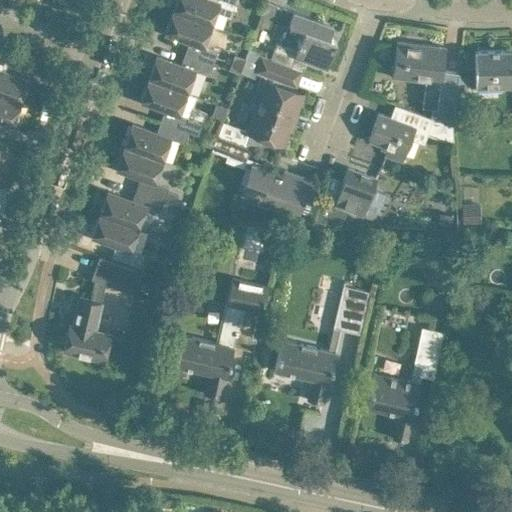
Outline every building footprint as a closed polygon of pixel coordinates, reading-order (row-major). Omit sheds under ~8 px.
[(176,0),(173,10),(211,24),(216,11),(230,16),(236,0),(176,0)] [(256,25),(268,30),(277,5),(265,1),(256,25)] [(189,41),(184,52),(213,62),(217,51),(203,46),(211,24),(173,10),(164,32),(189,41)] [(288,23),(303,28),(296,49),(275,42),(269,58),(300,69),(304,57),(327,65),(336,39),(329,37),(333,25),(293,11),(288,23)] [(393,61),(391,75),(404,77),(424,80),(425,80),(440,82),(436,107),(431,107),(430,116),(452,124),(454,111),(456,94),(457,88),(459,74),(442,72),(444,60),(446,46),(439,45),(396,40),(395,44),(393,61)] [(511,49),(474,50),(475,70),(475,86),(511,85),(511,49)] [(257,69),(295,83),(300,69),(269,58),(248,50),(240,71),(254,77),(257,69)] [(156,55),(148,77),(187,91),(195,69),(208,74),(213,62),(184,52),(180,63),(156,55)] [(0,93),(20,101),(29,79),(4,70),(8,58),(0,55),(0,93)] [(459,74),(457,88),(467,89),(469,75),(459,74)] [(140,100),(179,114),(187,91),(148,77),(140,100)] [(304,93),(266,80),(244,141),(261,148),(265,136),(282,143),(293,112),(297,113),(304,93)] [(0,119),(12,124),(20,101),(0,93),(0,119)] [(378,111),(368,138),(381,143),(380,147),(386,149),(385,154),(402,161),(411,137),(424,142),(427,134),(445,140),(446,137),(453,140),(452,124),(430,116),(401,105),(396,118),(378,111)] [(183,115),(179,126),(188,130),(192,118),(183,115)] [(170,136),(132,122),(124,145),(162,159),(170,136)] [(174,138),(184,142),(188,130),(179,126),(174,138)] [(245,161),(251,145),(218,132),(211,149),(245,161)] [(115,167),(154,182),(162,159),(124,145),(115,167)] [(302,197),(308,199),(315,180),(283,169),(281,175),(273,172),(273,170),(252,162),(240,196),(276,213),(279,204),(297,211),(302,197)] [(362,213),(376,176),(366,173),(347,166),(335,201),(322,196),(315,215),(312,222),(341,223),(347,207),(362,213)] [(158,183),(154,194),(164,198),(173,201),(176,194),(166,190),(168,186),(158,183)] [(146,204),(107,190),(99,213),(138,226),(146,204)] [(150,206),(160,209),(164,198),(154,194),(150,206)] [(91,235),(130,249),(138,226),(99,213),(91,235)] [(483,240),(483,233),(468,231),(467,238),(483,240)] [(144,254),(134,250),(130,262),(139,265),(144,254)] [(137,269),(99,255),(91,277),(129,291),(137,269)] [(225,303),(230,304),(223,332),(250,338),(262,282),(236,276),(235,277),(231,276),(225,303)] [(369,290),(342,283),(331,327),(326,349),(281,339),(274,368),(311,377),(307,398),(324,402),(335,351),(334,351),(339,329),(359,334),(369,290)] [(94,328),(101,302),(79,296),(73,323),(70,322),(63,349),(104,358),(110,332),(94,328)] [(421,374),(432,377),(442,330),(421,326),(409,379),(373,371),(365,405),(398,412),(392,437),(407,440),(420,381),(419,381),(421,374)] [(205,393),(222,396),(233,346),(178,333),(172,363),(209,372),(205,393)] [(503,493),(495,492),(493,502),(502,503),(501,505),(511,506),(511,493),(503,492),(503,493)]
